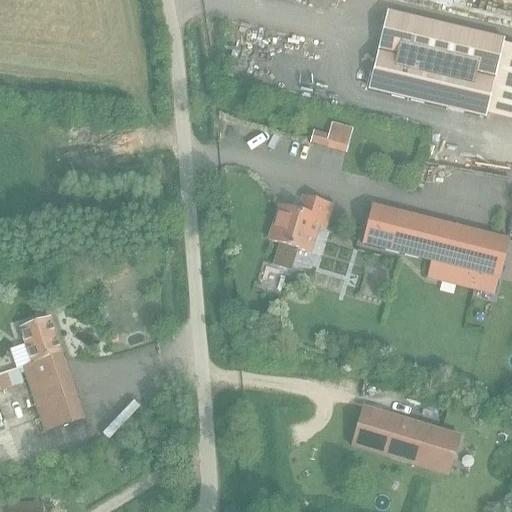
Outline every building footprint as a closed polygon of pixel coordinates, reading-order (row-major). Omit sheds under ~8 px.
[(368,91),(484,120),(503,42),(386,14),(368,91)] [(310,143),(346,153),(353,129),(331,123),(328,134),(313,130),(310,143)] [(270,242),(279,244),(272,266),(291,272),(297,250),(308,253),(316,226),(324,229),(331,206),(303,197),(299,213),(280,207),(270,242)] [(508,240),(449,226),(372,206),(362,246),(431,263),(426,279),(459,287),(463,271),(498,279),(508,240)] [(18,328),(29,363),(0,372),(0,387),(21,381),(18,373),(22,371),(42,432),(81,420),(48,318),(18,328)] [(447,477),(451,465),(459,438),(363,409),(351,448),(447,477)] [(3,502),(2,511),(42,511),(43,502),(3,502)]
